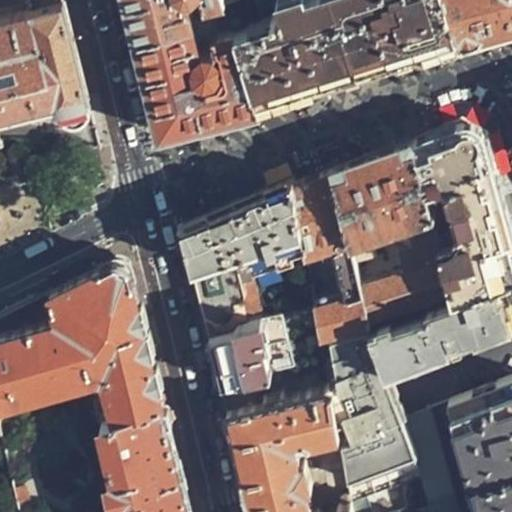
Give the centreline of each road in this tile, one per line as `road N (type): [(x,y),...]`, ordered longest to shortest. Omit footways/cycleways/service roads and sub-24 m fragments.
road 1 (residential): [(152,205),(230,511)]
road 2 (residential): [(101,0),(152,205)]
road 3 (unknown): [(61,511),(0,338)]
road 4 (residential): [(0,278),(152,205)]
